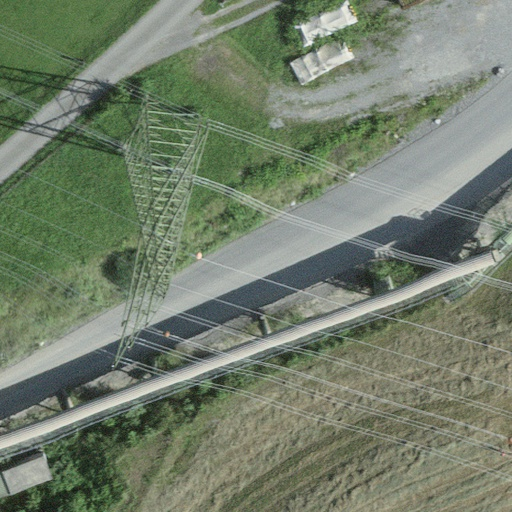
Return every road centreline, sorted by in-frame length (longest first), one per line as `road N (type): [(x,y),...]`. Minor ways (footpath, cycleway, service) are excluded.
road 1 (track): [(511,118),(396,191),(156,320),(0,393)]
road 2 (track): [(182,0),(0,162)]
